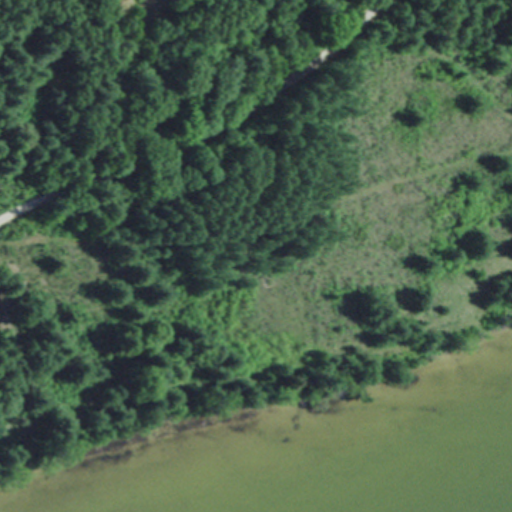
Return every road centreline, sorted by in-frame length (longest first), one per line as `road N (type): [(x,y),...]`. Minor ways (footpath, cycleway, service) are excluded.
road 1 (residential): [(386,0),(331,55),(230,125),(0,222)]
road 2 (track): [(381,6),(511,37)]
